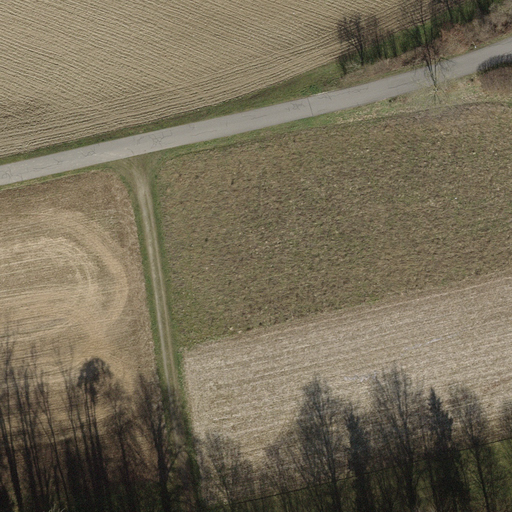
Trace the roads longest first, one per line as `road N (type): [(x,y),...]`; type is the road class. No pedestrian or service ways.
road 1 (unclassified): [(0,170),(386,87),(511,47)]
road 2 (track): [(132,146),(192,511)]
